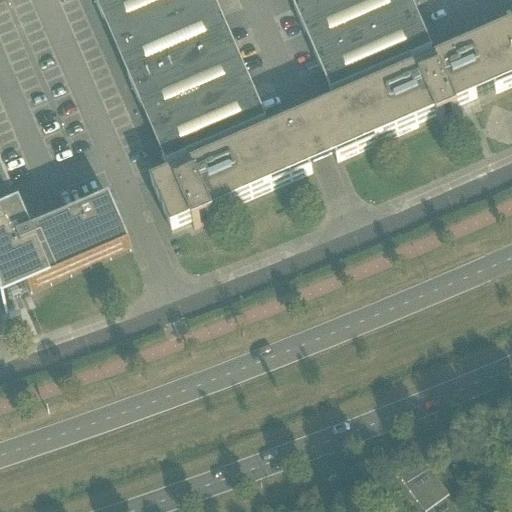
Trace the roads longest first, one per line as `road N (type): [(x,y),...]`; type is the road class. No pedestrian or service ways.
road 1 (primary): [(511,261),(0,459)]
road 2 (primary): [(145,511),(511,370)]
road 3 (unclassified): [(171,310),(40,0)]
road 4 (unclassified): [(358,240),(252,0)]
road 5 (unclassified): [(171,310),(358,240)]
road 6 (unclassified): [(0,372),(171,310)]
road 7 (unclassified): [(358,240),(511,171)]
